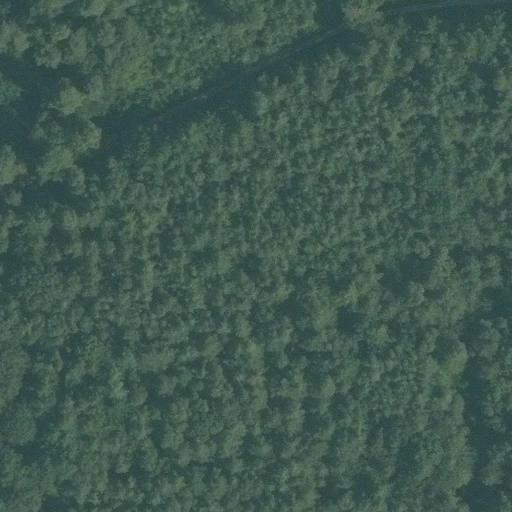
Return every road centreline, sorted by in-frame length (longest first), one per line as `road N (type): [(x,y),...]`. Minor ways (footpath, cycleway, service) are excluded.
road 1 (track): [(0,195),(350,21),(470,0)]
road 2 (track): [(36,511),(20,411),(0,386)]
